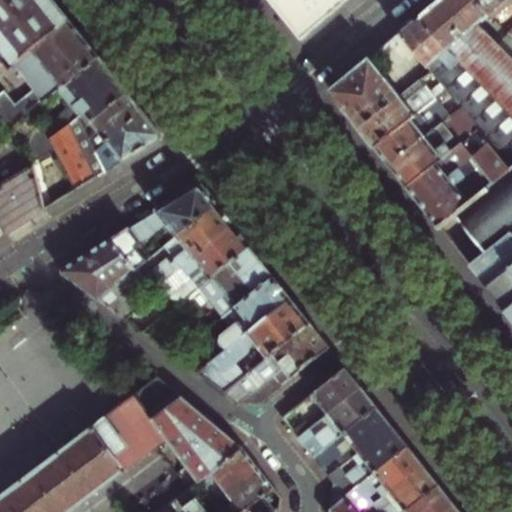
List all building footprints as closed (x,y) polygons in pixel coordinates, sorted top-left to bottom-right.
[(0,0),(0,65),(5,72),(16,64),(35,88),(18,103),(7,92),(0,97),(0,119),(11,132),(29,115),(47,101),(101,58),(75,25),(54,0),(0,0)] [(269,0),(284,18),(302,40),(348,0),(269,0)] [(502,26),(475,0),(440,0),(436,4),(417,20),(511,116),(511,60),(491,39),(503,28),(502,26)] [(511,0),(475,0),(502,26),(511,16),(511,0)] [(471,120),(480,131),(511,170),(511,168),(511,116),(417,20),(410,26),(401,33),(432,72),(447,90),(462,109),(471,120)] [(94,121),(129,93),(115,75),(101,58),(47,101),(61,117),(43,131),(50,140),(78,118),(81,124),(84,122),(86,121),(88,122),(89,125),(94,121)] [(348,112),(362,129),(401,97),(371,58),(332,91),(348,112)] [(447,90),(432,72),(401,97),(362,129),(369,138),(377,148),(412,119),(441,95),(447,90)] [(462,109),(447,90),(441,95),(455,114),(462,109)] [(109,141),(145,113),(137,103),(129,93),(94,121),(109,141)] [(385,158),(391,166),(446,121),(436,109),(416,124),(412,119),(377,148),(385,158)] [(95,152),(96,154),(106,173),(143,151),(165,138),(155,125),(145,113),(109,141),(95,152)] [(0,143),(0,218),(1,220),(9,233),(37,215),(46,210),(32,156),(31,153),(30,150),(30,147),(30,144),(30,141),(31,138),(40,129),(29,115),(11,132),(0,143)] [(31,153),(32,156),(52,144),(77,191),(86,186),(106,173),(96,154),(87,159),(73,131),(82,126),(81,124),(78,118),(50,140),(43,131),(40,129),(31,138),(30,141),(30,144),(30,147),(30,150),(31,153)] [(400,177),(409,188),(480,131),(471,120),(461,128),(457,137),(455,138),(449,130),(454,126),(448,120),(446,121),(391,166),(400,177)] [(439,227),(455,214),(511,170),(480,131),(409,188),(424,207),(439,227)] [(471,235),(486,254),(503,241),(511,233),(511,168),(511,170),(455,214),(471,235)] [(168,247),(219,206),(202,185),(158,212),(113,240),(137,271),(153,258),(143,246),(158,234),(168,247)] [(162,285),(235,227),(228,218),(219,206),(168,247),(174,255),(153,272),(152,273),(152,274),(162,285)] [(190,296),(251,247),(244,237),(235,227),(162,285),(178,306),(190,296)] [(486,254),(471,266),(480,277),(487,286),(511,266),(511,233),(503,241),(486,254)] [(137,271),(113,240),(102,247),(91,254),(103,268),(106,268),(139,310),(144,307),(144,305),(141,301),(153,292),(150,288),(137,271)] [(224,318),(275,277),(264,263),(251,247),(190,296),(194,300),(204,293),(224,318)] [(103,268),(91,254),(77,262),(61,272),(99,300),(108,294),(111,299),(119,306),(123,307),(126,305),(133,315),(139,310),(106,268),(103,268)] [(511,266),(487,286),(511,317),(511,266)] [(198,373),(292,299),(285,289),(275,277),(224,318),(223,319),(231,329),(222,336),(221,336),(220,341),(223,344),(219,347),(220,349),(212,356),(206,356),(191,368),(198,373)] [(224,393),(312,324),(303,312),(292,299),(198,373),(224,393)] [(321,336),(312,324),(224,393),(239,403),(263,403),(282,387),(331,348),(321,336)] [(322,421),(363,389),(357,380),(347,368),(283,419),(299,439),(311,429),(306,422),(316,413),(322,421)] [(149,414),(178,393),(159,377),(126,403),(158,447),(168,439),(149,414)] [(314,458),(379,408),(371,398),(363,389),(322,421),(311,429),(299,439),(304,445),(314,458)] [(202,480),(244,449),(228,436),(183,398),(178,393),(149,414),(168,439),(200,481),(202,480)] [(71,511),(158,447),(126,403),(0,497),(0,511),(71,511)] [(345,497),(409,446),(402,437),(389,421),(379,408),(314,458),(323,470),(340,457),(346,465),(353,460),(363,472),(348,484),(338,471),(330,478),(335,484),(345,497)] [(384,498),(425,466),(418,457),(409,446),(345,497),(354,508),(365,500),(366,501),(379,491),(384,498)] [(244,483),(260,470),(252,459),(244,449),(202,480),(217,500),(227,493),(226,491),(241,479),(244,483)] [(407,511),(441,486),(433,476),(425,466),(384,498),(391,506),(383,511),(407,511)] [(242,511),(243,511),(266,495),(274,488),(268,479),(260,470),(244,483),(241,479),(226,491),(227,493),(217,500),(221,506),(232,498),(242,511)] [(356,511),(354,508),(345,497),(335,484),(331,511),(356,511)] [(447,511),(456,506),(449,497),(441,486),(407,511),(447,511)] [(243,511),(281,511),(282,506),(277,510),(266,495),(243,511)] [(183,506),(188,511),(208,511),(196,496),(183,506)]
